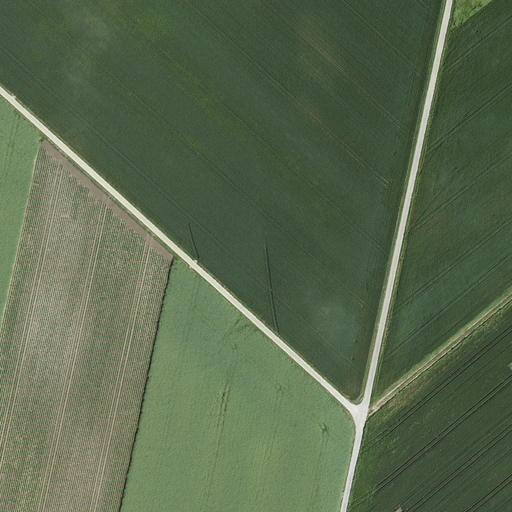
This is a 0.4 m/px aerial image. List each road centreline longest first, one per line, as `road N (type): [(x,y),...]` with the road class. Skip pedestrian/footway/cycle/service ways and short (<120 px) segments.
road 1 (track): [(446,0),(338,511)]
road 2 (track): [(357,417),(0,90)]
